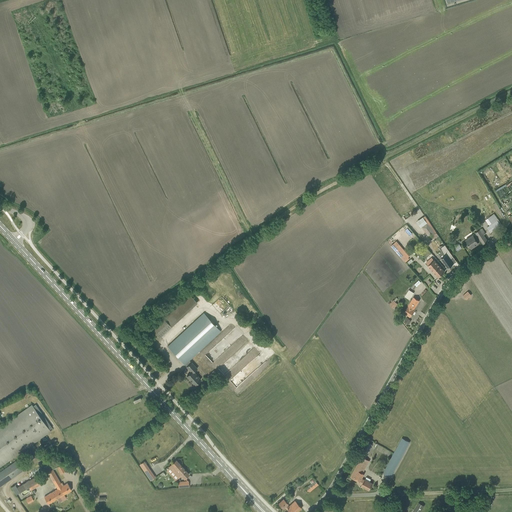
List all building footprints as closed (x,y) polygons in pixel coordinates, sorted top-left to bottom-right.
[(501,226),(498,220),(494,214),(486,220),(490,226),(487,227),(491,232),(501,226)] [(219,220),(209,227),(213,234),(224,227),(219,220)] [(436,235),(427,223),(422,227),(430,239),(436,235)] [(473,234),(465,239),(471,248),(481,241),(483,244),(488,241),(483,236),(485,234),(482,229),(476,232),(477,233),(474,235),(473,234)] [(462,248),(459,243),(461,242),(460,240),(457,243),(458,245),(454,247),(457,252),(462,248)] [(445,245),(441,248),(445,256),(441,258),(448,268),(449,267),(450,268),(453,266),(452,265),(453,264),(451,261),(450,260),(450,259),(453,257),(445,245)] [(395,251),(404,263),(410,259),(401,246),(395,251)] [(432,258),(426,263),(429,266),(428,266),(438,277),(445,272),(435,260),(434,261),(432,258)] [(409,300),(413,293),(408,289),(404,297),(409,300)] [(419,301),(414,297),(404,313),(410,317),(414,310),(413,310),(419,301)] [(389,304),(394,309),(398,304),(395,302),(398,299),(397,298),(394,300),(393,300),(389,304)] [(184,365),(187,367),(191,362),(189,361),(221,332),(204,313),(167,346),(184,365)] [(171,327),(163,318),(151,329),(160,338),(171,327)] [(191,362),(187,367),(191,372),(186,376),(190,380),(191,379),(195,384),(194,385),(195,385),(201,379),(194,371),(197,368),(191,362)] [(0,466),(28,447),(31,452),(36,448),(33,444),(50,431),(32,405),(2,426),(0,424),(0,466)] [(193,421),(190,417),(179,427),(182,431),(193,421)] [(390,477),(409,442),(402,438),(386,468),(382,466),(380,471),(390,477)] [(366,457),(371,444),(366,442),(360,455),(366,457)] [(369,461),(361,457),(351,477),(359,481),(358,483),(362,485),(362,486),(363,486),(363,487),(364,488),(365,487),(369,490),(372,484),(365,480),(364,481),(362,479),(364,474),(362,473),(369,461)] [(0,486),(23,471),(16,461),(0,472),(0,486)] [(61,474),(66,471),(70,468),(67,461),(57,467),(61,474)] [(150,481),(156,477),(144,461),(139,464),(150,481)] [(169,467),(168,469),(172,474),(171,475),(173,476),(182,468),(176,461),(169,467)] [(182,468),(173,476),(176,480),(179,477),(179,478),(182,475),(185,478),(189,475),(182,468)] [(44,497),(48,504),(72,490),(67,483),(62,486),(52,469),(48,472),(58,489),(44,497)] [(47,479),(44,474),(35,478),(34,477),(17,487),(15,485),(12,487),(16,495),(29,487),(30,489),(47,479)] [(318,484),(315,481),(305,489),(308,493),(318,484)] [(289,511),(297,511),(302,508),(295,501),(289,507),(287,505),(288,503),(284,499),(278,503),(283,508),(285,507),(289,511)] [(419,503),(416,507),(413,511),(420,511),(424,506),(419,503)]
